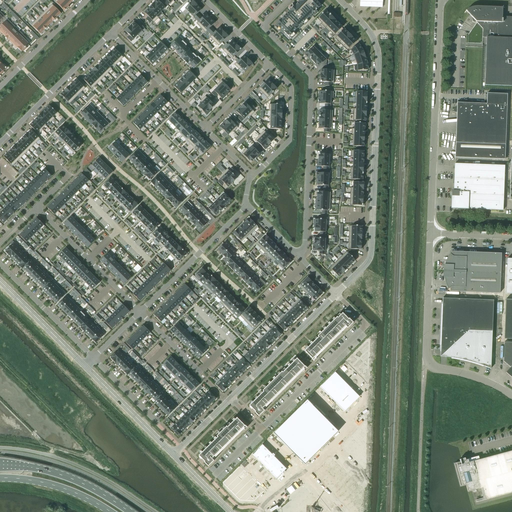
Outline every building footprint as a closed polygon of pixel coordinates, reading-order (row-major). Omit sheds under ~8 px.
[(61,0),(55,0),(55,1),(64,11),(69,7),(68,6),(61,0)] [(155,2),(153,4),(161,12),(168,5),(164,1),(161,4),(157,0),(155,2)] [(281,19),(276,24),(277,25),(280,28),(281,28),(279,30),(283,34),(284,33),(289,37),(290,37),(293,33),(294,32),(298,28),(299,29),(303,25),(302,24),(302,23),(302,24),(303,23),(307,19),(309,20),(313,16),(311,15),(312,14),(316,10),(316,11),(321,6),(320,5),(321,4),(317,0),(316,0),(316,1),(315,0),(300,0),(299,1),(298,2),(299,2),(296,5),(295,5),(294,6),(292,4),(292,5),(294,7),(290,10),(288,8),(290,10),(289,12),(281,19)] [(188,5),(185,8),(189,13),(197,5),(193,1),(189,4),(188,5)] [(52,4),(47,8),(57,18),(57,17),(61,13),(52,4)] [(151,6),(149,9),(149,8),(158,18),(160,20),(164,16),(162,14),(163,14),(161,12),(153,4),(151,6)] [(197,5),(189,13),(196,20),(200,16),(198,13),(201,10),(197,5)] [(511,17),(502,17),(503,7),(476,6),(474,7),(473,7),(470,8),(469,9),(467,10),(466,11),(483,29),(483,37),(487,37),(485,85),(511,85),(511,17)] [(47,8),(43,12),(53,22),(53,21),(55,20),(57,18),(47,8)] [(149,9),(144,13),(148,17),(146,19),(150,23),(152,21),(154,22),(158,18),(149,8),(149,9)] [(322,15),(317,19),(321,23),(322,23),(330,15),(326,11),(324,13),(323,12),(321,15),(322,15)] [(43,12),(39,17),(48,26),(52,22),(53,22),(43,12)] [(200,16),(196,20),(198,22),(196,24),(201,28),(210,19),(206,14),(202,18),(200,16)] [(321,23),(321,24),(325,28),(334,19),(332,17),(330,15),(322,23),(321,23)] [(39,17),(35,21),(44,30),(45,30),(46,28),(47,28),(47,27),(48,26),(39,17)] [(7,19),(0,26),(0,30),(2,32),(11,23),(7,19)] [(210,19),(201,28),(205,33),(207,31),(209,33),(213,29),(211,27),(215,23),(214,23),(210,19)] [(334,19),(325,28),(329,32),(330,31),(338,23),(336,21),(334,19)] [(35,21),(31,25),(40,34),(44,30),(35,21)] [(11,23),(2,32),(6,36),(15,27),(11,23)] [(134,23),(130,27),(138,35),(145,28),(141,24),(138,26),(134,23)] [(338,23),(330,31),(334,35),(341,28),(342,27),(338,23)] [(6,36),(5,37),(9,41),(10,40),(19,31),(15,27),(6,36)] [(130,27),(126,31),(129,35),(129,36),(127,38),(131,42),(138,35),(130,27)] [(213,29),(209,33),(211,35),(210,37),(214,41),(224,32),(222,30),(219,28),(215,31),(213,29)] [(344,29),(335,38),(336,40),(339,42),(348,33),(344,29)] [(19,31),(10,40),(14,44),(23,35),(19,31)] [(224,32),(214,41),(218,46),(228,36),(225,34),(226,34),(224,32)] [(348,33),(339,42),(343,46),(352,37),(348,33)] [(23,35),(14,44),(17,47),(17,48),(18,48),(25,40),(27,39),(23,35)] [(179,36),(170,45),(174,49),(183,41),(184,40),(179,36)] [(352,37),(343,46),(347,51),(352,46),(356,41),(352,37)] [(25,40),(18,48),(19,50),(22,52),(23,51),(25,48),(25,49),(26,48),(26,47),(29,44),(31,43),(27,39),(25,40)] [(183,41),(174,49),(178,53),(186,46),(187,45),(186,45),(188,43),(185,39),(184,40),(183,41)] [(228,45),(223,50),(227,55),(228,54),(237,45),(236,45),(232,41),(228,45)] [(161,42),(157,46),(164,53),(168,49),(167,48),(161,42)] [(359,44),(350,50),(353,55),(363,50),(359,44)] [(237,45),(228,54),(232,58),(241,50),(237,45),(236,45),(237,45)] [(305,55),(304,55),(309,60),(310,59),(318,51),(319,49),(315,45),(307,53),(305,55)] [(153,50),(160,57),(164,53),(157,46),(153,50)] [(186,46),(178,53),(182,57),(189,50),(186,46)] [(112,51),(110,52),(119,62),(123,58),(114,49),(112,51)] [(152,49),(148,53),(152,56),(156,61),(160,57),(153,50),(152,49)] [(182,57),(181,58),(185,62),(193,53),(189,50),(182,57)] [(363,50),(353,55),(355,60),(365,56),(364,54),(363,51),(363,50)] [(193,53),(185,62),(189,66),(190,65),(198,57),(199,55),(195,51),(193,53)] [(318,51),(310,59),(312,61),(314,63),(322,55),(318,51)] [(108,54),(106,57),(106,56),(114,64),(115,66),(119,62),(110,52),(108,54)] [(148,53),(144,57),(152,65),(156,61),(152,56),(148,53)] [(237,63),(234,65),(239,69),(241,68),(240,68),(248,60),(247,58),(244,55),(239,60),(237,63)] [(322,55),(314,63),(316,65),(318,67),(321,65),(326,59),(322,55)] [(106,57),(103,60),(110,68),(110,67),(114,64),(106,56),(106,57)] [(365,56),(355,60),(357,65),(367,63),(366,59),(365,56)] [(198,57),(190,65),(194,69),(202,61),(198,57)] [(99,64),(108,73),(112,69),(110,67),(110,68),(103,60),(99,64)] [(248,60),(240,68),(241,68),(245,72),(253,64),(250,61),(248,60)] [(99,64),(95,68),(104,77),(108,73),(99,64)] [(320,73),(320,76),(334,76),(334,70),(332,70),(332,66),(326,66),(326,70),(321,69),(321,73),(320,73)] [(94,69),(91,72),(100,81),(104,77),(95,68),(94,69)] [(189,71),(185,75),(193,82),(197,78),(191,72),(189,71)] [(91,72),(87,75),(96,85),(100,81),(91,72)] [(87,75),(83,79),(92,89),(96,85),(87,75)] [(140,75),(137,79),(144,86),(148,82),(140,75)] [(185,75),(181,78),(190,87),(194,83),(193,82),(185,75)] [(320,76),(320,78),(320,82),(326,82),(326,86),(331,86),(331,82),(334,83),(334,76),(320,76)] [(181,78),(178,82),(185,90),(185,91),(190,87),(181,78)] [(76,79),(72,83),(81,92),(85,88),(76,79)] [(137,79),(133,82),(141,89),(144,86),(137,79)] [(221,80),(216,85),(218,86),(226,94),(228,92),(230,90),(227,86),(229,83),(225,79),(223,82),(221,80)] [(261,86),(258,89),(263,93),(272,84),(270,82),(268,80),(264,83),(261,86)] [(133,82),(130,85),(137,93),(141,89),(133,82)] [(178,82),(173,86),(181,94),(185,90),(178,82)] [(69,87),(68,87),(77,96),(81,92),(72,83),(69,87)] [(272,84),(263,93),(267,98),(272,93),(273,93),(273,92),(277,88),(274,86),(272,84)] [(130,85),(127,89),(134,96),(137,93),(130,85)] [(218,86),(211,93),(215,97),(218,95),(221,99),(222,98),(226,94),(218,86)] [(69,87),(64,91),(65,91),(74,100),(76,102),(80,98),(77,96),(68,87),(69,87)] [(320,97),(331,98),(333,98),(333,92),(331,92),(331,88),(325,88),(325,91),(324,91),(321,91),(320,91),(320,92),(320,97)] [(127,89),(123,92),(130,99),(134,96),(127,89)] [(64,91),(61,95),(64,98),(63,98),(64,99),(65,99),(69,104),(74,100),(65,91),(64,91)] [(123,92),(120,95),(127,103),(130,99),(123,92)] [(456,142),(455,143),(455,158),(505,159),(507,94),(487,93),(487,104),(484,103),(481,103),(477,101),(475,101),(472,100),(470,100),(467,101),(467,99),(464,100),(462,101),(460,103),(457,103),(458,103),(458,104),(456,107),(454,109),(453,112),(454,112),(461,113),(456,142)] [(120,95),(116,99),(123,106),(127,103),(120,95)] [(160,95),(157,99),(164,106),(168,103),(160,95)] [(205,96),(200,101),(202,102),(210,110),(215,106),(211,102),(213,99),(209,95),(207,98),(205,96)] [(318,100),(318,104),(325,104),(325,107),(330,107),(331,98),(320,97),(318,97),(318,98),(318,100)] [(153,102),(161,109),(164,106),(157,99),(154,102),(153,102)] [(153,102),(150,106),(157,113),(161,109),(153,102)] [(202,102),(198,107),(201,110),(202,111),(206,114),(210,110),(202,102)] [(242,105),(240,107),(248,115),(250,117),(254,112),(253,110),(255,108),(251,104),(249,106),(245,103),(242,105)] [(90,104),(81,113),(85,117),(94,108),(90,104)] [(49,106),(45,110),(53,117),(57,113),(53,110),(54,110),(53,109),(52,109),(49,106)] [(150,106),(147,109),(154,116),(156,119),(159,115),(157,113),(150,106)] [(239,109),(236,111),(240,115),(237,118),(241,122),(248,115),(240,107),(239,109)] [(319,116),(332,117),(333,110),(330,110),(330,107),(325,107),(325,110),(319,110),(319,116)] [(94,108),(85,117),(88,121),(98,112),(94,108)] [(143,112),(150,120),(154,116),(147,109),(143,112)] [(43,112),(41,113),(49,121),(50,123),(54,119),(53,117),(45,110),(43,112)] [(98,112),(88,121),(92,125),(101,116),(98,112)] [(143,112),(140,116),(147,123),(150,120),(143,112)] [(175,112),(168,120),(172,124),(179,116),(175,112)] [(40,115),(37,117),(38,117),(45,125),(45,124),(49,121),(41,113),(39,115),(40,115)] [(105,120),(101,116),(92,125),(96,129),(105,120)] [(140,116),(136,119),(144,126),(147,123),(140,116)] [(172,124),(170,126),(173,130),(175,127),(175,128),(183,120),(179,116),(172,124)] [(37,117),(34,121),(42,129),(43,128),(46,125),(45,124),(45,125),(38,117),(37,117)] [(226,121),(224,123),(232,131),(233,132),(238,127),(237,126),(239,124),(235,120),(233,122),(229,118),(226,121)] [(136,119),(133,123),(140,130),(144,126),(136,119)] [(105,120),(96,129),(100,133),(109,124),(105,120)] [(183,120),(175,128),(179,131),(187,124),(183,120)] [(34,121),(30,125),(39,134),(43,130),(42,129),(34,121)] [(319,122),(318,125),(319,125),(318,129),(324,129),(324,132),(329,132),(329,129),(332,129),(332,123),(319,122)] [(220,127),(221,128),(223,130),(223,131),(224,132),(221,135),(225,138),(228,135),(232,131),(224,123),(220,127)] [(179,131),(178,132),(182,136),(190,128),(187,124),(179,131)] [(62,125),(53,134),(58,138),(59,137),(59,136),(66,129),(62,125)] [(190,128),(182,136),(186,140),(194,132),(190,128)] [(58,138),(57,139),(61,142),(62,141),(63,140),(70,133),(69,131),(66,129),(59,136),(59,137),(58,138)] [(27,134),(36,143),(40,139),(31,130),(27,134)] [(194,132),(186,140),(190,144),(199,135),(195,131),(194,132)] [(264,131),(259,135),(269,145),(273,140),(264,131)] [(63,140),(62,141),(66,145),(74,137),(72,135),(70,133),(63,140)] [(27,134),(23,138),(32,147),(36,143),(27,134)] [(199,135),(190,144),(194,148),(196,146),(195,146),(203,139),(199,135)] [(259,135),(255,139),(264,149),(265,149),(269,145),(259,135)] [(74,137),(66,145),(70,149),(78,141),(74,137)] [(23,138),(19,141),(28,151),(32,147),(23,138)] [(203,139),(195,146),(196,146),(199,150),(207,143),(203,139)] [(17,143),(15,145),(24,154),(28,151),(19,141),(17,143)] [(78,141),(70,149),(74,153),(78,149),(79,148),(82,145),(78,141)] [(115,141),(108,149),(112,152),(119,145),(115,141)] [(199,150),(198,151),(202,155),(211,147),(207,143),(199,150)] [(13,147),(11,149),(20,158),(24,154),(15,145),(13,147)] [(119,145),(112,152),(115,156),(122,148),(119,145)] [(248,150),(247,150),(255,158),(257,156),(259,154),(260,154),(252,146),(248,150)] [(122,148),(115,156),(118,159),(126,152),(122,148)] [(246,148),(241,153),(251,163),(253,160),(254,160),(255,158),(247,150),(248,150),(246,148)] [(11,149),(8,153),(17,162),(20,158),(11,149)] [(138,149),(129,159),(133,163),(142,154),(138,149)] [(318,158),(318,160),(329,160),(330,151),(322,150),(322,154),(318,154),(318,158)] [(126,152),(118,159),(122,163),(125,160),(129,155),(126,152)] [(8,153),(4,157),(7,160),(7,161),(8,161),(13,166),(17,162),(8,153)] [(142,154),(133,163),(137,167),(145,160),(147,158),(142,154)] [(99,158),(92,165),(95,169),(103,161),(99,158)] [(145,160),(137,167),(141,172),(149,164),(145,160)] [(318,160),(318,163),(318,166),(323,167),(323,170),(329,170),(329,160),(318,160)] [(103,161),(95,169),(99,172),(106,165),(103,161)] [(149,164),(141,172),(144,174),(143,174),(145,177),(146,176),(145,176),(154,167),(150,163),(149,164)] [(455,164),(454,191),(452,191),(451,208),(470,209),(503,210),(505,166),(455,164)] [(106,165),(99,172),(102,175),(109,168),(106,165)] [(154,167),(145,176),(146,176),(150,181),(151,180),(158,172),(154,167)] [(109,168),(102,175),(105,179),(111,174),(113,172),(109,168)] [(227,169),(223,173),(232,183),(234,181),(237,178),(233,174),(235,172),(231,168),(229,170),(227,169)] [(44,169),(41,172),(48,180),(48,179),(52,176),(48,172),(44,169)] [(317,173),(316,179),(318,179),(322,179),(328,179),(329,170),(323,170),(323,173),(317,173)] [(41,172),(37,176),(45,183),(48,180),(41,172)] [(78,176),(78,177),(85,184),(89,181),(81,173),(78,177),(78,176)] [(160,173),(150,182),(155,186),(164,177),(160,173)] [(220,179),(217,182),(221,186),(224,183),(228,187),(230,184),(230,185),(232,183),(223,173),(218,178),(220,179)] [(37,176),(34,179),(41,186),(45,183),(37,176)] [(78,177),(75,180),(82,188),(84,190),(88,187),(85,184),(78,177),(77,177),(78,177)] [(164,177),(155,186),(159,191),(168,182),(164,177)] [(111,178),(103,186),(107,190),(108,189),(107,189),(115,182),(111,178)] [(34,179),(31,182),(38,190),(41,186),(34,179)] [(317,185),(322,185),(322,186),(323,186),(323,189),(328,189),(328,179),(322,179),(318,179),(317,185)] [(71,183),(78,191),(82,188),(75,180),(71,183)] [(31,182),(27,186),(34,193),(35,193),(38,190),(31,182)] [(115,182),(107,189),(108,189),(111,193),(119,185),(115,182)] [(168,182),(159,191),(163,195),(173,186),(168,182)] [(70,184),(68,187),(75,194),(78,191),(71,183),(71,184),(70,184)] [(111,193),(110,193),(114,197),(122,189),(119,185),(111,193)] [(27,186),(24,190),(31,197),(35,193),(34,193),(27,186)] [(173,186),(163,195),(166,197),(165,198),(167,200),(168,200),(167,199),(175,192),(177,190),(173,186)] [(68,187),(64,190),(72,198),(75,194),(68,187)] [(122,189),(114,197),(118,201),(126,193),(122,189)] [(317,195),(317,198),(330,198),(330,192),(328,192),(328,189),(323,189),(322,192),(317,192),(317,195)] [(24,190),(21,193),(28,200),(31,197),(24,190)] [(64,190),(61,194),(68,201),(72,198),(64,190)] [(126,193),(118,201),(122,205),(130,197),(128,195),(129,194),(127,192),(126,193)] [(175,192),(167,199),(168,200),(172,204),(179,196),(175,192)] [(223,192),(219,196),(227,204),(231,200),(223,192)] [(21,193),(17,196),(24,204),(28,200),(21,193)] [(61,194),(57,197),(65,204),(68,201),(61,194)] [(179,196),(172,204),(176,208),(185,199),(181,194),(179,196)] [(14,199),(14,200),(21,207),(24,204),(17,196),(14,199)] [(219,196),(215,200),(216,201),(224,208),(223,208),(224,209),(226,207),(225,206),(227,204),(219,196)] [(57,197),(54,201),(61,208),(65,204),(57,197)] [(122,205),(121,206),(125,210),(126,209),(134,201),(130,197),(122,205)] [(14,199),(10,203),(17,210),(21,207),(14,200),(14,199)] [(54,201),(51,204),(58,211),(61,208),(54,201)] [(134,201),(126,209),(130,213),(138,205),(134,201)] [(188,201),(179,210),(184,215),(192,207),(193,207),(188,201)] [(216,201),(212,204),(220,212),(223,208),(224,208),(216,201)] [(10,203),(7,206),(14,214),(14,213),(17,210),(10,203)] [(51,204),(47,207),(54,215),(58,211),(51,204)] [(212,204),(208,208),(216,216),(219,212),(220,212),(212,204)] [(317,204),(316,210),(321,210),(321,211),(322,211),(322,214),(327,214),(327,210),(330,211),(330,204),(317,204)] [(140,205),(131,213),(135,217),(144,209),(140,205)] [(7,206),(3,209),(11,217),(14,214),(7,206)] [(192,207),(184,215),(189,220),(197,212),(192,207)] [(3,209),(0,212),(7,220),(11,217),(3,209)] [(135,217),(134,218),(138,222),(140,221),(140,220),(147,213),(144,209),(135,217)] [(197,212),(189,220),(195,225),(202,217),(197,212)] [(147,213),(140,220),(140,221),(144,224),(151,217),(147,213)] [(71,216),(63,224),(67,227),(74,220),(71,216)] [(315,225),(326,226),(326,216),(321,216),(320,219),(319,219),(316,219),(315,219),(315,225)] [(144,224),(142,226),(146,230),(147,229),(155,221),(151,217),(144,224)] [(202,217),(195,225),(200,230),(208,223),(202,217)] [(245,221),(245,222),(254,231),(258,227),(249,218),(250,218),(249,217),(245,221)] [(37,218),(33,221),(40,229),(44,225),(37,218)] [(74,220),(67,227),(70,231),(78,223),(74,220)] [(33,221),(30,225),(37,232),(40,229),(33,221)] [(155,221),(147,229),(151,233),(159,225),(155,221)] [(243,224),(241,226),(250,235),(254,231),(245,222),(245,221),(244,221),(242,223),(243,224)] [(78,223),(70,231),(74,234),(81,227),(78,223)] [(30,225),(26,228),(33,235),(37,232),(30,225)] [(315,228),(314,232),(320,232),(320,235),(325,235),(326,226),(315,225),(315,228)] [(241,226),(237,229),(245,238),(246,239),(250,235),(241,226)] [(81,227),(74,234),(77,237),(77,238),(79,235),(84,230),(81,227)] [(160,227),(150,236),(154,240),(163,231),(160,227)] [(23,231),(30,239),(33,235),(26,228),(23,231)] [(79,235),(77,238),(80,241),(88,234),(89,232),(86,228),(84,230),(79,235)] [(237,229),(233,233),(241,242),(245,238),(237,229)] [(23,232),(19,235),(26,242),(30,239),(23,231),(22,231),(23,232)] [(163,231),(154,240),(158,244),(167,235),(163,231)] [(88,234),(80,241),(84,244),(86,242),(91,237),(88,234)] [(167,235),(158,244),(162,248),(163,247),(171,239),(167,235)] [(265,236),(256,244),(261,249),(270,239),(265,235),(265,236)] [(314,244),(325,245),(325,235),(320,235),(320,238),(319,238),(314,238),(314,244)] [(86,242),(84,244),(87,248),(95,241),(91,237),(86,242)] [(171,239),(163,247),(167,251),(168,250),(175,242),(171,239)] [(270,239),(261,249),(265,253),(266,252),(274,244),(272,241),(270,239)] [(5,251),(9,255),(17,247),(18,246),(14,242),(6,251),(5,251)] [(175,242),(168,250),(171,253),(171,254),(179,246),(177,244),(175,242)] [(225,242),(217,250),(222,255),(230,247),(225,242)] [(274,244),(266,252),(270,256),(278,248),(274,244)] [(313,244),(313,250),(319,251),(319,254),(325,254),(325,245),(314,244),(313,244)] [(171,253),(169,255),(174,259),(174,258),(183,250),(179,246),(171,254),(171,253)] [(17,247),(9,255),(10,257),(12,259),(20,251),(21,250),(17,247)] [(230,247),(222,255),(227,260),(228,260),(233,254),(233,255),(236,252),(231,248),(230,247)] [(66,248),(58,255),(62,259),(69,251),(66,248)] [(270,256),(269,257),(273,261),(273,262),(275,260),(283,252),(278,248),(270,256)] [(183,250),(174,258),(178,262),(186,254),(183,250)] [(20,251),(12,259),(15,262),(23,254),(20,251)] [(69,251),(62,259),(65,262),(73,255),(69,251)] [(346,251),(342,256),(351,265),(355,260),(352,257),(351,256),(346,251)] [(443,264),(443,270),(443,271),(501,273),(501,253),(451,251),(451,255),(449,254),(448,256),(447,259),(446,261),(445,265),(443,264)] [(273,261),(273,262),(277,266),(278,265),(287,256),(283,252),(275,260),(273,262),(273,261)] [(107,253),(100,261),(104,264),(111,257),(107,253)] [(23,254),(15,262),(19,265),(26,258),(23,254)] [(227,260),(225,262),(228,265),(230,268),(238,260),(233,255),(233,254),(228,260),(227,260)] [(73,255),(65,262),(69,265),(76,258),(73,255)] [(287,256),(278,265),(283,269),(289,263),(289,264),(291,262),(291,261),(287,256)] [(342,256),(338,260),(347,269),(347,268),(351,265),(342,256)] [(111,257),(104,264),(107,268),(114,260),(111,257)] [(26,258),(19,265),(22,269),(23,268),(30,261),(26,258)] [(76,258),(69,265),(72,269),(79,262),(79,261),(76,258)] [(30,261),(23,268),(27,271),(34,264),(31,260),(30,261)] [(114,260),(107,268),(110,271),(118,264),(114,260)] [(238,260),(230,268),(233,270),(236,272),(243,265),(242,263),(238,260)] [(338,260),(334,264),(343,273),(345,271),(347,269),(338,260)] [(79,262),(72,269),(75,272),(83,265),(79,262)] [(164,263),(160,267),(168,274),(171,271),(164,263)] [(34,264),(27,271),(30,275),(37,267),(34,264)] [(118,264),(110,271),(114,274),(121,267),(118,264)] [(334,264),(330,268),(333,271),(337,275),(339,277),(341,274),(341,275),(343,273),(334,264)] [(83,265),(75,272),(79,276),(86,268),(83,265)] [(243,265),(236,272),(241,278),(248,270),(243,265)] [(37,267),(30,275),(33,278),(41,271),(37,267)] [(121,267),(114,274),(117,278),(124,271),(121,267)] [(160,267),(157,270),(164,277),(167,274),(168,274),(160,267)] [(86,268),(79,276),(82,279),(89,272),(86,268)] [(202,269),(193,277),(198,282),(199,281),(206,273),(202,269)] [(157,270),(153,273),(161,281),(164,277),(157,270)] [(248,270),(241,278),(246,283),(254,275),(248,270)] [(41,271),(33,278),(37,282),(44,274),(41,271)] [(124,271),(117,278),(120,281),(128,274),(124,271)] [(448,289),(450,288),(450,291),(451,291),(500,293),(501,273),(443,271),(443,278),(444,278),(445,282),(446,285),(448,289)] [(89,272),(82,279),(85,283),(93,275),(89,272)] [(153,273),(150,277),(157,284),(160,281),(161,281),(153,273)] [(206,273),(199,281),(203,285),(210,277),(206,273)] [(44,274),(37,282),(40,285),(48,278),(47,277),(44,274)] [(128,274),(120,281),(124,285),(131,278),(128,274)] [(93,275),(85,283),(89,286),(96,279),(93,275)] [(254,275),(246,283),(251,288),(259,280),(254,275)] [(48,278),(40,285),(43,288),(50,282),(53,279),(49,276),(47,277),(48,278)] [(210,277),(203,285),(207,289),(216,280),(211,276),(211,277),(210,277)] [(150,277),(146,280),(154,288),(154,287),(157,284),(150,277)] [(307,277),(299,286),(303,289),(303,290),(311,281),(307,277)] [(259,280),(251,288),(256,293),(264,285),(266,284),(260,278),(259,280)] [(96,279),(89,286),(92,290),(100,282),(96,279)] [(146,280),(143,284),(150,291),(154,288),(146,280)] [(216,280),(207,289),(212,293),(213,293),(212,292),(220,285),(218,282),(216,280)] [(303,289),(302,290),(306,294),(308,293),(315,285),(312,282),(311,281),(303,290),(303,289)] [(43,288),(42,289),(46,293),(54,285),(53,285),(50,282),(43,288)] [(54,285),(46,293),(49,296),(59,287),(55,283),(53,285),(54,285)] [(143,284),(140,287),(147,294),(150,291),(143,284)] [(181,287),(188,295),(190,297),(194,293),(192,291),(185,284),(181,287)] [(220,285),(212,292),(213,293),(217,297),(224,289),(220,285)] [(315,285),(308,293),(312,296),(319,289),(320,289),(318,287),(317,287),(315,285)] [(59,287),(49,296),(53,300),(62,290),(59,287)] [(140,287),(136,290),(143,298),(147,294),(140,287)] [(181,288),(178,291),(185,298),(188,295),(181,287),(181,288)] [(224,289),(217,297),(221,301),(228,293),(224,289)] [(319,289),(312,296),(316,300),(322,294),(323,294),(323,293),(319,289)] [(62,290),(53,300),(56,303),(66,294),(62,290)] [(136,290),(133,294),(140,301),(143,298),(136,290)] [(174,294),(181,302),(185,298),(178,291),(174,294)] [(221,301),(219,302),(224,307),(224,306),(233,298),(228,293),(221,301)] [(174,294),(171,298),(178,305),(180,307),(184,304),(181,302),(174,294)] [(67,295),(57,304),(61,308),(70,299),(67,295)] [(167,301),(175,308),(178,305),(171,298),(168,301),(167,301)] [(233,298),(224,306),(228,310),(237,302),(233,298)] [(441,346),(440,352),(440,357),(468,330),(492,331),(493,300),(443,298),(441,345),(440,345),(440,346),(441,346)] [(70,299),(61,308),(65,312),(74,303),(70,299)] [(299,299),(294,303),(303,312),(305,310),(306,310),(308,308),(307,308),(299,299)] [(167,301),(164,304),(171,312),(175,308),(167,301)] [(237,302),(228,310),(233,315),(234,314),(241,306),(237,302)] [(74,303),(65,312),(69,316),(78,307),(74,303)] [(294,303),(290,307),(291,307),(292,307),(300,315),(303,312),(294,303)] [(122,304),(119,308),(126,315),(129,312),(122,304)] [(164,304),(161,308),(168,315),(171,312),(164,304)] [(241,306),(234,314),(238,318),(240,316),(245,310),(241,306)] [(78,307),(69,316),(73,320),(81,312),(82,311),(78,307)] [(245,310),(240,316),(244,320),(253,311),(249,307),(247,309),(245,310)] [(291,307),(288,311),(296,319),(300,315),(292,307),(291,307)] [(119,308),(115,311),(123,318),(126,315),(119,308)] [(161,308),(157,311),(164,318),(168,315),(161,308)] [(115,311),(112,314),(119,322),(123,318),(115,311)] [(157,311),(154,315),(161,322),(164,318),(157,311)] [(253,311),(244,320),(248,325),(257,315),(253,311)] [(284,315),(292,323),(296,319),(288,311),(284,315)] [(81,312),(73,320),(77,324),(84,316),(84,317),(85,316),(81,312)] [(281,312),(277,316),(279,318),(281,320),(288,327),(288,328),(291,326),(290,325),(292,323),(284,315),(283,314),(281,312)] [(305,350),(304,351),(305,351),(312,358),(312,359),(345,326),(347,328),(348,328),(353,323),(353,322),(349,319),(349,318),(348,319),(349,319),(348,319),(345,316),(346,316),(344,313),(343,314),(342,313),(342,314),(341,315),(339,317),(338,318),(337,317),(336,317),(335,319),(333,320),(332,322),(330,323),(329,325),(327,326),(327,327),(326,328),(324,330),(323,331),(322,331),(321,333),(319,334),(318,336),(317,336),(318,337),(317,338),(315,340),(314,341),(312,343),(311,345),(309,346),(308,347),(306,349),(305,350)] [(112,314),(108,318),(116,325),(119,322),(112,314)] [(257,315),(248,325),(253,329),(262,320),(262,319),(260,317),(260,318),(257,315)] [(84,316),(77,324),(80,327),(80,328),(88,320),(84,317),(84,316)] [(108,318),(105,321),(112,329),(116,325),(116,326),(116,325),(108,318)] [(88,320),(80,328),(84,331),(92,323),(88,319),(88,320)] [(281,320),(277,323),(284,330),(283,330),(284,331),(288,327),(281,320)] [(179,321),(170,330),(174,334),(181,327),(182,327),(183,325),(179,321)] [(84,331),(83,332),(86,334),(86,333),(88,335),(96,327),(92,323),(84,331)] [(272,324),(269,327),(270,329),(278,337),(282,333),(275,326),(274,326),(272,324)] [(143,325),(139,329),(147,336),(150,332),(143,325)] [(96,327),(88,335),(92,339),(101,330),(97,326),(96,327)] [(181,327),(174,334),(178,338),(185,331),(185,330),(182,327),(181,327)] [(136,332),(143,339),(147,336),(139,329),(136,332)] [(185,331),(178,338),(182,342),(189,334),(189,335),(191,333),(187,329),(185,330),(185,331)] [(270,329),(266,333),(274,341),(278,337),(270,329)] [(101,330),(92,339),(96,343),(105,334),(101,330)] [(468,330),(440,357),(445,357),(451,357),(451,358),(461,360),(471,362),(481,365),(491,369),(491,368),(492,331),(468,330)] [(136,332),(133,335),(140,343),(143,339),(136,332)] [(262,336),(270,345),(271,345),(273,343),(272,343),(274,341),(266,333),(262,336)] [(189,334),(182,342),(186,346),(186,345),(193,338),(189,335),(189,334)] [(129,338),(129,339),(136,346),(140,343),(133,335),(129,339),(129,338)] [(262,335),(257,339),(258,340),(267,348),(270,345),(262,336),(262,335)] [(193,338),(186,345),(190,349),(198,342),(194,337),(193,338)] [(369,338),(346,361),(368,382),(369,338)] [(129,339),(126,342),(133,350),(136,346),(129,339)] [(258,340),(255,344),(263,352),(266,349),(267,348),(258,340)] [(198,342),(190,349),(195,353),(202,346),(198,342)] [(503,361),(510,367),(506,372),(511,377),(511,342),(504,342),(503,361)] [(255,344),(250,348),(251,349),(252,349),(259,356),(263,352),(255,344)] [(202,346),(195,353),(199,358),(207,350),(202,346)] [(248,352),(255,360),(259,356),(252,349),(251,349),(248,352)] [(111,357),(110,358),(114,361),(121,354),(118,350),(111,357)] [(246,350),(242,355),(251,364),(255,360),(248,352),(246,350)] [(121,354),(114,361),(115,363),(117,365),(125,357),(121,354)] [(171,356),(162,365),(166,369),(169,367),(175,361),(171,356)] [(125,357),(117,365),(121,368),(128,361),(125,357)] [(243,357),(239,361),(246,369),(248,367),(250,365),(243,357)] [(250,405),(249,405),(250,406),(249,407),(252,409),(255,411),(255,412),(254,412),(255,413),(255,412),(258,416),(259,416),(264,411),(264,410),(262,408),(304,366),(297,359),(297,358),(296,359),(295,360),(293,362),(292,363),(291,363),(291,364),(290,365),(288,367),(287,368),(286,369),(284,371),(283,372),(282,371),(281,372),(280,373),(278,375),(277,376),(276,377),(277,377),(275,378),(273,380),(272,381),(271,383),(269,384),(268,386),(267,385),(267,386),(266,387),(264,389),(263,390),(262,391),(263,391),(262,393),(260,394),(259,396),(257,397),(256,399),(254,400),(254,401),(253,402),(251,404),(250,405)] [(128,361),(121,368),(124,371),(132,364),(131,364),(132,363),(133,362),(130,359),(128,361)] [(169,367),(166,369),(171,373),(173,371),(179,365),(175,361),(169,367)] [(235,365),(242,373),(246,369),(239,361),(235,365)] [(132,364),(124,371),(128,375),(129,374),(128,374),(136,367),(136,366),(132,363),(131,364),(132,364)] [(234,364),(230,368),(231,369),(238,376),(242,373),(235,365),(234,364)] [(136,367),(128,374),(129,374),(132,378),(140,370),(141,370),(142,369),(137,365),(136,366),(136,367)] [(173,371),(171,373),(175,378),(177,376),(178,375),(183,369),(179,365),(173,371)] [(229,367),(225,371),(226,372),(227,373),(234,380),(238,376),(231,369),(230,368),(229,367)] [(178,375),(177,376),(180,380),(181,380),(181,379),(188,373),(184,369),(183,369),(178,375)] [(140,370),(132,378),(136,382),(143,374),(144,374),(141,370),(140,370)] [(226,372),(222,376),(230,384),(234,380),(227,373),(226,372)] [(180,380),(179,381),(183,386),(184,385),(183,385),(185,383),(192,376),(188,373),(181,379),(181,380),(180,380)] [(335,373),(321,387),(344,411),(359,397),(335,373)] [(143,374),(136,382),(140,385),(147,378),(144,374),(143,374)] [(185,383),(183,385),(184,385),(187,388),(189,387),(195,380),(192,376),(185,383)] [(222,376),(218,380),(227,388),(227,389),(229,386),(230,384),(222,376)] [(147,378),(140,385),(144,389),(151,382),(147,378)] [(151,382),(144,389),(147,393),(157,384),(153,380),(151,382)] [(189,387),(187,388),(191,392),(199,384),(195,380),(189,387)] [(218,380),(214,384),(222,391),(223,392),(227,388),(218,380)] [(157,384),(147,393),(151,397),(159,389),(160,389),(161,388),(157,384)] [(159,389),(151,397),(155,401),(162,394),(163,393),(160,389),(159,389)] [(208,391),(205,394),(212,402),(216,398),(208,391)] [(156,401),(155,402),(157,405),(165,398),(162,394),(155,401),(156,401)] [(202,398),(201,398),(209,405),(212,402),(205,394),(202,398)] [(201,397),(197,400),(206,409),(209,405),(201,398),(202,398),(201,397)] [(165,398),(157,405),(161,409),(168,401),(165,398)] [(168,401),(161,409),(164,412),(173,403),(174,402),(171,399),(168,401)] [(197,400),(194,404),(194,405),(195,405),(202,412),(206,409),(197,400)] [(307,400),(275,433),(304,463),(338,432),(307,400)] [(173,403),(164,412),(168,416),(177,407),(173,403)] [(194,405),(191,408),(199,416),(202,412),(195,405),(194,405)] [(191,408),(188,411),(195,419),(199,416),(191,408)] [(188,411),(184,415),(192,422),(195,419),(188,411)] [(184,415),(181,418),(188,426),(189,426),(191,424),(190,424),(192,422),(184,415)] [(181,418),(178,421),(185,429),(188,426),(181,418)] [(199,455),(198,456),(199,456),(199,457),(201,459),(202,459),(205,462),(204,462),(204,463),(208,466),(209,466),(208,466),(213,461),(214,461),(213,460),(212,459),(245,426),(244,425),(237,418),(236,418),(235,420),(233,421),(232,423),(231,423),(232,423),(230,424),(228,426),(227,427),(226,426),(226,427),(225,428),(223,430),(222,431),(221,431),(220,433),(218,434),(217,436),(216,436),(217,437),(216,438),(214,440),(213,441),(213,442),(212,443),(210,445),(208,446),(207,447),(205,449),(204,450),(203,451),(202,452),(200,454),(199,455)] [(174,425),(182,432),(185,429),(178,421),(174,425)] [(366,422),(343,446),(364,468),(366,422)] [(173,423),(169,427),(178,436),(182,432),(174,425),(173,423)] [(262,444),(253,453),(276,477),(285,468),(262,444)] [(476,502),(485,500),(511,492),(511,450),(468,462),(468,460),(466,461),(465,458),(459,460),(459,462),(454,463),(460,486),(466,485),(468,492),(473,490),(473,492),(476,491),(475,490),(480,488),(482,488),(485,500),(476,502),(476,500),(475,500),(476,502)] [(331,457),(314,474),(351,511),(359,511),(362,511),(363,490),(331,457)] [(240,466),(223,482),(231,491),(240,500),(254,500),(264,490),(240,466)] [(329,511),(303,485),(276,511),(282,511),(329,511)]
